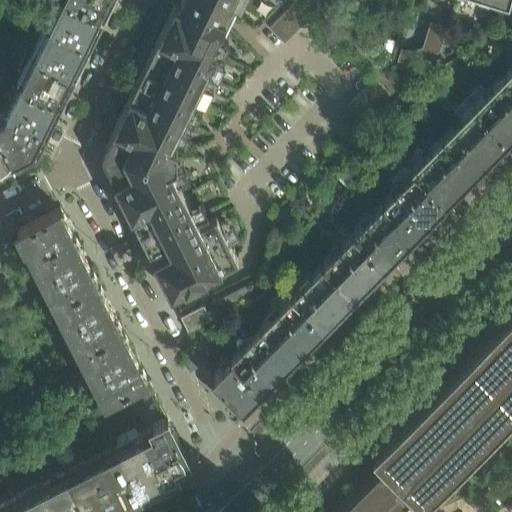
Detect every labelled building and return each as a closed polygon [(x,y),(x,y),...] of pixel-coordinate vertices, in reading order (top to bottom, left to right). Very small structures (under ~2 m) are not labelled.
[(55,6),(47,22),(52,25),(89,43),(102,15),(72,0),(63,0),(59,8),(55,6)] [(72,0),(102,15),(109,0),(72,0)] [(115,128),(111,136),(106,146),(102,154),(115,180),(115,181),(171,292),(239,259),(216,215),(200,223),(171,167),(177,164),(178,147),(171,143),(241,0),(179,0),(178,3),(175,2),(114,128),(115,128)] [(298,0),(295,0),(270,27),(285,41),(312,13),(298,0)] [(402,47),(398,61),(403,70),(439,50),(447,26),(431,21),(424,46),(415,50),(402,47)] [(41,35),(32,52),(37,54),(75,72),(89,43),(52,25),(45,37),(41,35)] [(399,86),(349,35),(343,41),(376,75),(393,92),(399,86)] [(493,40),(463,56),(467,64),(497,49),(493,40)] [(400,82),(445,57),(441,49),(439,50),(403,70),(396,74),(400,82)] [(27,64),(19,81),(22,82),(61,100),(75,72),(37,54),(31,66),(27,64)] [(511,131),(511,79),(505,73),(474,104),(507,136),(511,131)] [(375,76),(347,105),(362,120),(390,91),(375,76)] [(414,94),(423,89),(419,80),(404,88),(399,93),(406,99),(407,98),(414,105),(420,100),(414,94)] [(13,93),(5,109),(8,110),(47,129),(61,100),(22,82),(16,95),(13,93)] [(399,93),(386,107),(392,113),(406,99),(399,93)] [(507,136),(474,104),(443,136),(476,168),(507,136)] [(5,117),(0,118),(0,131),(15,161),(33,152),(34,152),(34,151),(35,151),(35,150),(36,150),(37,149),(37,148),(38,147),(47,129),(8,110),(5,117)] [(341,144),(345,149),(338,156),(346,164),(376,133),(364,121),(341,144)] [(0,168),(15,161),(0,131),(0,168)] [(476,168),(443,136),(412,166),(414,167),(445,199),(476,168)] [(334,176),(346,164),(338,156),(326,168),(334,176)] [(445,199),(414,167),(382,199),(414,231),(445,199)] [(414,231),(382,199),(352,230),(384,261),(414,231)] [(289,205),(277,217),(284,224),(295,212),(289,205)] [(61,206),(18,228),(25,242),(27,241),(33,252),(73,232),(67,218),(67,215),(64,209),(61,208),(61,206)] [(284,224),(277,217),(267,228),(267,231),(273,238),(275,233),(284,224)] [(384,261),(352,230),(322,261),(354,292),(384,261)] [(73,232),(33,252),(45,275),(85,254),(79,243),(80,240),(77,233),(74,233),(73,232)] [(0,253),(8,255),(12,237),(4,235),(0,253)] [(85,254),(45,275),(57,299),(97,278),(97,277),(97,275),(94,268),(91,267),(85,254)] [(354,292),(322,261),(291,293),(323,323),(354,292)] [(97,278),(57,299),(69,323),(109,303),(103,291),(104,288),(101,281),(98,281),(97,278)] [(245,284),(232,290),(236,298),(249,292),(245,284)] [(232,290),(215,298),(219,307),(236,298),(232,290)] [(323,323),(291,293),(261,323),(293,354),(323,323)] [(511,302),(381,436),(382,437),(372,447),(388,462),(393,467),(423,497),(425,499),(434,490),(435,488),(434,487),(511,407),(511,302)] [(109,303),(69,323),(82,348),(122,327),(121,325),(122,323),(119,316),(116,315),(109,303)] [(182,314),(189,327),(210,317),(203,304),(182,314)] [(293,354),(261,323),(231,355),(262,385),(293,354)] [(122,327),(82,348),(94,372),(134,351),(128,339),(129,336),(126,330),(123,329),(122,327)] [(134,351),(94,372),(106,396),(146,376),(145,374),(146,371),(143,364),(140,364),(134,351)] [(262,385),(231,355),(212,374),(229,391),(228,392),(227,394),(227,395),(226,397),(226,398),(226,400),(227,401),(227,402),(228,404),(229,404),(230,406),(232,407),(233,407),(234,407),(236,408),(238,407),(239,407),(241,406),(242,405),(243,405),(262,385)] [(132,401),(154,390),(149,380),(127,391),(132,401)] [(10,391),(3,394),(21,431),(29,427),(10,391)] [(99,412),(124,399),(122,392),(0,450),(0,464),(5,462),(9,469),(17,465),(11,454),(98,410),(99,412)] [(153,427),(142,432),(165,478),(177,472),(174,465),(188,457),(167,416),(152,425),(153,427)] [(165,478),(142,432),(117,445),(142,493),(155,487),(154,484),(165,478)] [(142,493),(117,445),(92,458),(115,503),(127,497),(129,500),(142,493)] [(115,503),(92,458),(66,471),(87,511),(104,511),(103,509),(115,503)] [(388,462),(338,511),(421,511),(421,509),(416,511),(412,506),(403,492),(407,489),(418,501),(423,497),(393,467),(388,462)] [(87,511),(66,471),(41,484),(55,511),(87,511)] [(55,511),(41,484),(16,497),(23,511),(55,511)] [(23,511),(16,497),(0,504),(0,511),(23,511)]
